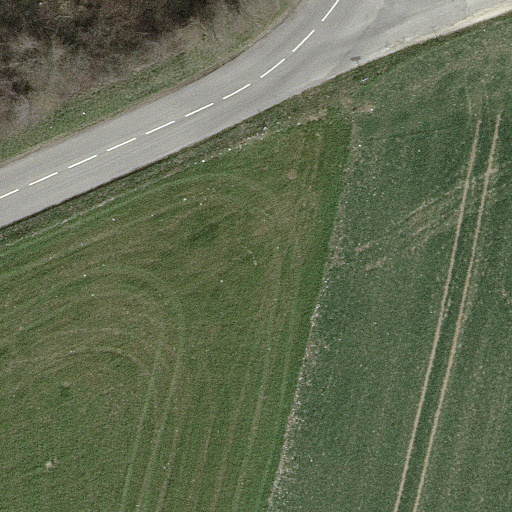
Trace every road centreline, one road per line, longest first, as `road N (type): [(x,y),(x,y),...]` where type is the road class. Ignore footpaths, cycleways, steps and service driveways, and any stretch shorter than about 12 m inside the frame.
road 1 (tertiary): [(0,196),(270,71),(341,4)]
road 2 (tertiary): [(487,0),(385,18),(341,4)]
